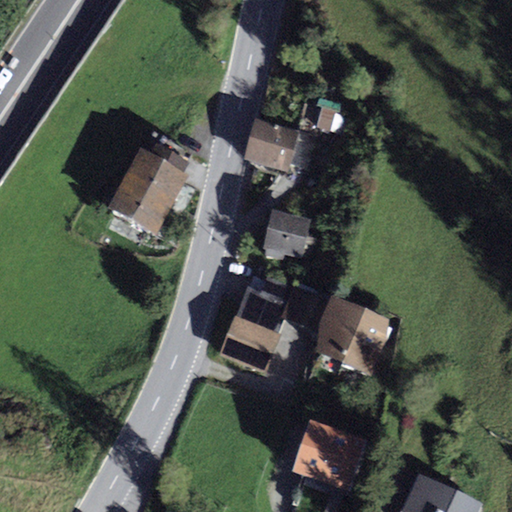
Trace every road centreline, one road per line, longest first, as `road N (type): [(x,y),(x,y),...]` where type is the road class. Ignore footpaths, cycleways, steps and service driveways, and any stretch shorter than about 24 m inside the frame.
road 1 (primary): [(114,481),(189,316),(263,0)]
road 2 (trunk): [(0,111),(75,0)]
